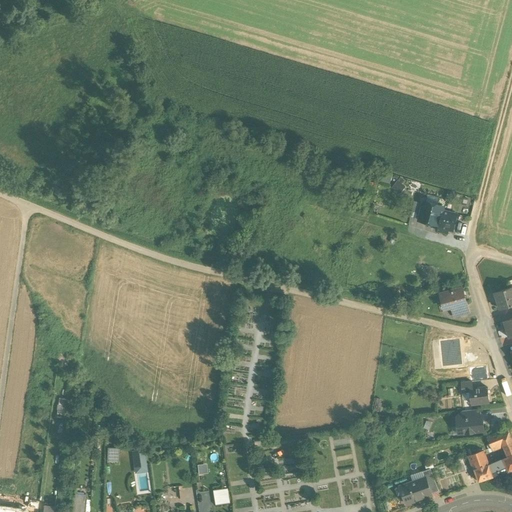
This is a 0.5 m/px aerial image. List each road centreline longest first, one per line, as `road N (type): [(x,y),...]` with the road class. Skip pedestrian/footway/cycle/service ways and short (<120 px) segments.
road 1 (track): [(31,210),(161,261),(489,336)]
road 2 (track): [(119,0),(111,3),(167,120),(209,163),(345,218),(466,246)]
road 3 (track): [(0,412),(31,210)]
road 4 (residential): [(466,244),(511,399)]
road 5 (track): [(511,94),(466,244)]
